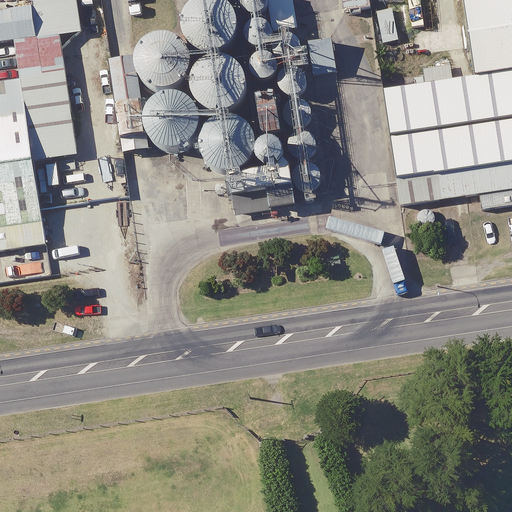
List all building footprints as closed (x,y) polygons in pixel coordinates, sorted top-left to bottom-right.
[(3,0),(0,0),(0,54),(12,52),(3,0)] [(61,34),(83,31),(78,0),(31,0),(38,38),(61,34)] [(152,150),(153,155),(204,146),(210,178),(228,174),(269,167),(269,165),(240,0),(182,0),(188,33),(134,42),(137,58),(152,150)] [(297,160),(304,189),(325,185),(299,31),(280,34),(274,0),(240,0),(269,165),(297,160)] [(347,0),(323,0),(328,28),(351,24),(347,0)] [(511,0),(501,0),(432,11),(446,96),(511,84),(511,0)] [(412,30),(410,6),(378,8),(381,47),(404,45),(403,31),(412,30)] [(331,34),(308,39),(318,83),(341,77),(331,34)] [(0,57),(0,112),(16,210),(63,202),(39,51),(0,57)] [(152,150),(137,58),(109,63),(125,154),(152,150)] [(511,202),(511,84),(446,96),(360,109),(378,224),(511,202)] [(0,237),(20,234),(0,112),(0,237)] [(297,160),(269,165),(269,167),(228,174),(236,218),(301,207),(299,190),(304,189),(297,160)]
